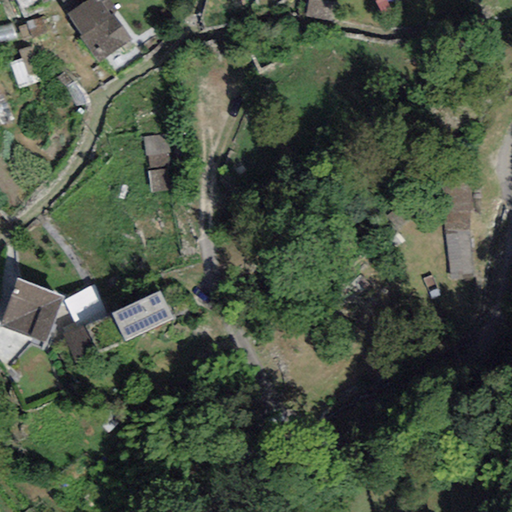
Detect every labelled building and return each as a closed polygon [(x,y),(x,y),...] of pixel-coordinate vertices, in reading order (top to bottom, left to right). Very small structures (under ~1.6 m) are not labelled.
[(6,0),(8,5),(16,2),(22,15),(42,6),(43,6),(56,0),(6,0)] [(96,1),(68,21),(82,41),(80,43),(97,67),(131,44),(113,18),(110,20),(96,1)] [(332,23),(333,7),(312,5),(310,20),(332,23)] [(0,44),(17,39),(12,23),(0,26),(0,44)] [(171,139),(148,140),(152,195),(174,194),(171,139)] [(472,234),(449,236),(453,283),(476,281),(472,234)] [(18,284),(0,329),(0,331),(45,348),(63,301),(18,284)] [(160,296),(110,320),(123,347),(124,349),(174,323),(160,296)] [(123,347),(110,320),(85,332),(96,355),(98,359),(123,347)] [(96,355),(85,332),(83,328),(62,339),(75,366),(96,355)]
